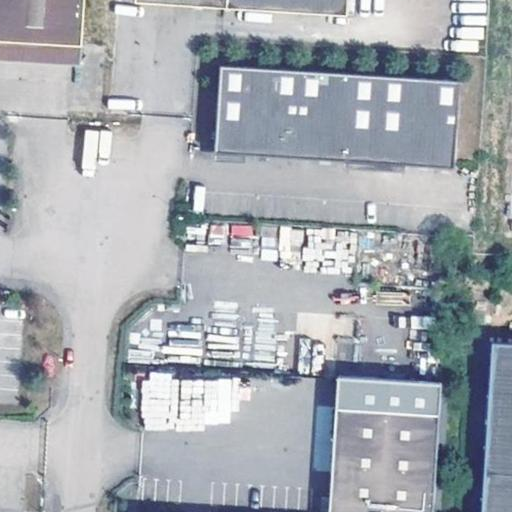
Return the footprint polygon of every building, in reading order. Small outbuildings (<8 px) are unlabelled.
[(82,0),(0,0),(0,43),(31,45),(80,47),(82,0)] [(346,0),(132,0),(133,0),(346,12),(346,0)] [(31,45),(0,43),(0,64),(78,69),(80,47),(31,45)] [(459,80),(218,64),(212,151),(452,168),(459,80)] [(511,511),(511,342),(495,341),(483,511),(511,511)] [(435,511),(441,413),(339,407),(330,511),(435,511)]
